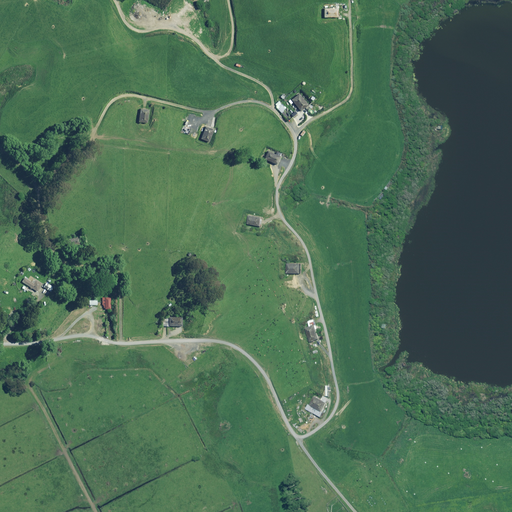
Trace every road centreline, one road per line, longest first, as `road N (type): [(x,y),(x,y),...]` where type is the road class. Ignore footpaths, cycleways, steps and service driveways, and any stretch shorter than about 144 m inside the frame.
road 1 (track): [(294,434),(322,424),(338,399),(311,263),(278,210),(276,189),(299,129),(350,91),(349,0)]
road 2 (track): [(355,511),(294,434),(258,366),(233,346),(86,334),(0,343)]
road 3 (track): [(0,142),(30,171),(58,178),(70,172),(107,105),(128,94),(205,111),(264,103),(293,130)]
road 4 (track): [(228,0),(233,38),(218,58),(171,27),(131,27),(114,0)]
